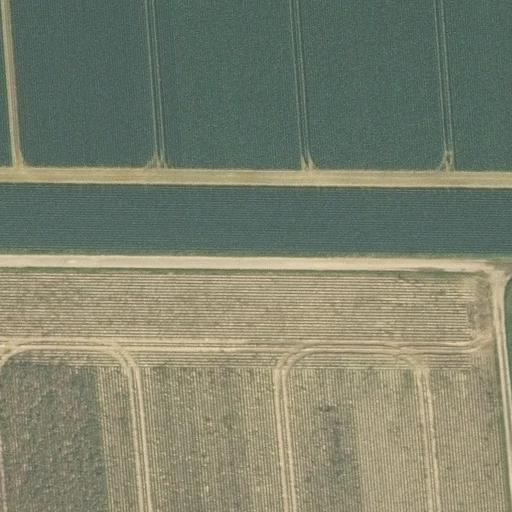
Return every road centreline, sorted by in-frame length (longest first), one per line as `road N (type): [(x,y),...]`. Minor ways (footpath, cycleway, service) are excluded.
road 1 (track): [(502,266),(0,261)]
road 2 (track): [(502,266),(511,386)]
